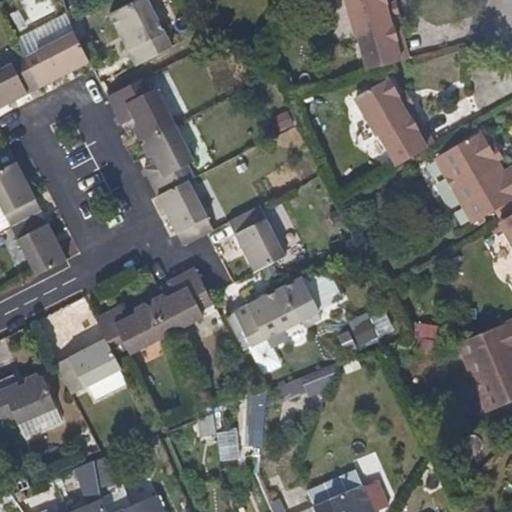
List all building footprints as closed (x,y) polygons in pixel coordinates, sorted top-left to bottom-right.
[(171,48),(146,0),(138,0),(110,14),(137,65),(171,48)] [(387,6),(385,0),(347,0),(357,38),(360,38),(369,72),(409,61),(403,32),(394,34),(387,6)] [(403,32),(395,6),(387,6),(394,34),(403,32)] [(91,63),(75,33),(26,57),(42,87),(91,63)] [(0,108),(42,87),(26,57),(0,70),(0,108)] [(177,124),(157,88),(151,92),(145,79),(109,97),(122,124),(135,118),(137,125),(134,128),(140,139),(145,138),(146,139),(169,128),(177,124)] [(402,101),(390,80),(358,98),(380,137),(383,137),(400,166),(429,150),(437,145),(422,121),(417,125),(402,101)] [(422,121),(408,97),(402,101),(417,125),(422,121)] [(195,160),(177,124),(169,128),(146,139),(146,140),(146,143),(143,145),(150,157),(154,157),(158,162),(145,168),(160,196),(190,181),(196,178),(189,165),(195,160)] [(485,132),(438,159),(474,224),(511,202),(511,168),(507,172),(501,162),(493,147),(485,132)] [(505,159),(497,145),(493,147),(501,162),(505,159)] [(42,211),(17,162),(0,171),(0,203),(11,227),(42,211)] [(216,230),(190,181),(160,196),(177,232),(186,245),(216,230)] [(286,255),(260,206),(254,210),(231,222),(256,271),(274,263),(286,255)] [(68,260),(42,211),(11,227),(37,276),(68,260)] [(511,215),(500,223),(511,242),(511,215)] [(310,273),(320,306),(340,299),(330,267),(310,273)] [(214,304),(210,295),(196,268),(169,281),(175,294),(169,297),(165,294),(156,299),(154,307),(168,335),(204,317),(201,311),(214,304)] [(302,322),(285,287),(236,312),(253,346),(302,322)] [(168,335),(154,307),(151,307),(148,304),(138,308),(137,314),(130,317),(124,304),(97,318),(116,355),(128,348),(132,354),(168,335)] [(359,342),(392,328),(383,306),(349,320),(359,342)] [(511,322),(460,345),(488,413),(511,403),(511,322)] [(123,369),(119,362),(116,355),(107,339),(58,364),(62,371),(74,394),(123,369)] [(57,407),(45,377),(42,377),(37,374),(28,378),(28,383),(22,386),(16,373),(0,379),(0,415),(3,424),(17,418),(20,424),(57,407)] [(106,511),(101,499),(95,462),(78,469),(93,504),(73,511),(106,511)] [(380,511),(390,508),(378,485),(366,490),(356,469),(308,492),(316,508),(317,511),(380,511)] [(164,511),(158,496),(118,511),(164,511)]
